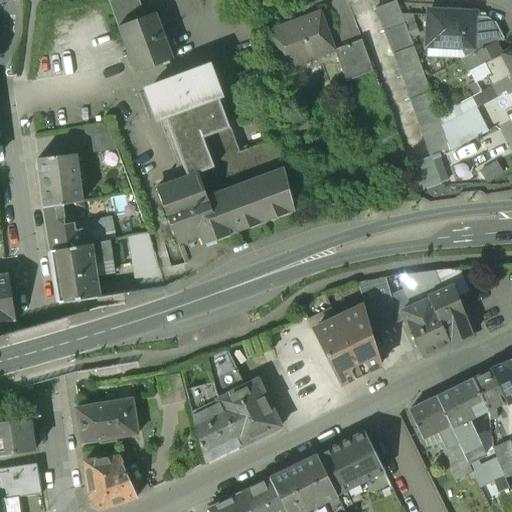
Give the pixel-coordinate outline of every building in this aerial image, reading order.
[(137,0),(109,0),(108,0),(117,27),(144,17),(137,0)] [(396,0),(375,8),(392,54),(393,54),(413,46),(396,0)] [(476,11),(428,9),(426,46),(466,48),(474,48),(476,19),(476,11)] [(320,12),(267,31),(282,71),(335,52),(320,12)] [(144,17),(117,27),(135,73),(172,59),(155,13),(144,17)] [(361,40),(335,50),(347,82),(373,72),(361,40)] [(486,62),(501,54),(495,43),(471,55),(476,67),(486,62)] [(413,46),(393,54),(410,99),(430,92),(413,46)] [(511,48),(501,54),(507,67),(511,74),(511,48)] [(507,67),(501,54),(486,62),(491,71),(492,75),(507,67)] [(492,75),(488,77),(492,86),(511,74),(507,67),(492,75)] [(208,68),(147,90),(158,118),(164,116),(182,165),(175,180),(156,187),(177,243),(199,235),(203,244),(294,211),(277,138),(239,152),(208,68)] [(492,75),(491,71),(473,80),(480,92),(491,86),(492,86),(488,77),(492,75)] [(511,74),(492,86),(491,86),(496,95),(497,95),(505,90),(508,94),(511,92),(511,74)] [(480,92),(438,114),(442,126),(478,107),(498,96),(497,95),(496,95),(491,86),(480,92)] [(430,92),(410,99),(431,157),(451,150),(442,126),(438,114),(430,92)] [(306,106),(275,115),(279,130),(310,121),(306,106)] [(490,133),(478,107),(442,126),(451,150),(490,133)] [(84,128),(87,153),(116,149),(107,126),(84,128)] [(76,153),(37,159),(44,208),(62,205),(83,201),(76,153)] [(436,159),(409,169),(418,193),(445,183),(436,159)] [(418,193),(409,169),(396,174),(405,197),(418,193)] [(368,180),(355,184),(359,197),(372,192),(368,180)] [(44,208),(50,251),(83,245),(91,244),(88,229),(75,231),(71,225),(64,224),(62,205),(44,208)] [(110,240),(115,272),(133,269),(128,237),(110,240)] [(106,241),(91,244),(96,274),(115,272),(110,240),(106,241)] [(83,245),(50,251),(58,302),(99,296),(96,274),(91,244),(83,245)] [(115,272),(96,274),(99,296),(136,290),(133,269),(115,272)] [(435,271),(411,274),(398,276),(411,306),(429,299),(428,297),(443,291),(435,271)] [(0,275),(0,322),(15,320),(8,274),(0,275)] [(443,291),(428,297),(429,299),(430,299),(449,345),(471,335),(464,314),(464,313),(454,286),(443,291)] [(393,296),(364,305),(369,325),(370,329),(371,332),(402,321),(393,296)] [(411,306),(402,310),(422,357),(449,345),(430,299),(429,299),(411,306)] [(364,306),(312,330),(339,383),(380,363),(371,332),(370,329),(369,325),(364,305),(364,306)] [(226,347),(206,354),(213,382),(238,370),(226,347)] [(511,358),(491,369),(506,400),(511,398),(511,397),(511,358)] [(491,369),(472,378),(487,410),(506,400),(491,369)] [(238,370),(213,382),(216,394),(217,399),(246,385),(238,370)] [(179,372),(156,377),(163,405),(185,400),(179,372)] [(472,378),(436,396),(448,423),(451,427),(487,410),(472,378)] [(246,385),(217,399),(219,403),(240,446),(280,426),(257,380),(246,385)] [(213,382),(185,389),(188,401),(216,394),(213,382)] [(216,394),(188,401),(192,416),(219,403),(217,399),(216,394)] [(436,396),(409,409),(422,436),(436,429),(444,425),(448,423),(436,396)] [(132,398),(75,408),(81,442),(101,439),(101,440),(138,434),(132,398)] [(219,403),(192,416),(205,463),(240,446),(219,403)] [(496,453),(511,453),(510,445),(507,433),(506,416),(495,416),(496,453)] [(29,419),(0,423),(0,455),(34,450),(29,419)] [(441,432),(446,429),(444,425),(436,429),(439,435),(441,432)] [(439,435),(444,444),(445,447),(457,441),(451,427),(446,429),(441,432),(439,435)] [(439,435),(436,429),(422,436),(429,451),(444,444),(439,435)] [(364,431),(316,455),(336,494),(344,490),(384,471),(364,431)] [(483,431),(458,443),(468,462),(493,450),(483,431)] [(458,443),(457,441),(445,447),(458,474),(471,469),(468,462),(458,443)] [(316,455),(270,477),(287,511),(305,511),(336,496),(336,494),(316,455)] [(119,457),(85,462),(90,501),(102,509),(136,497),(119,457)] [(36,462),(0,468),(5,499),(15,498),(41,494),(36,462)] [(270,477),(241,492),(251,511),(284,511),(287,511),(270,477)] [(349,500),(344,490),(336,494),(336,496),(341,504),(349,500)] [(251,511),(241,492),(207,508),(208,511),(251,511)] [(0,511),(17,511),(15,498),(5,499),(0,499),(0,511)]
